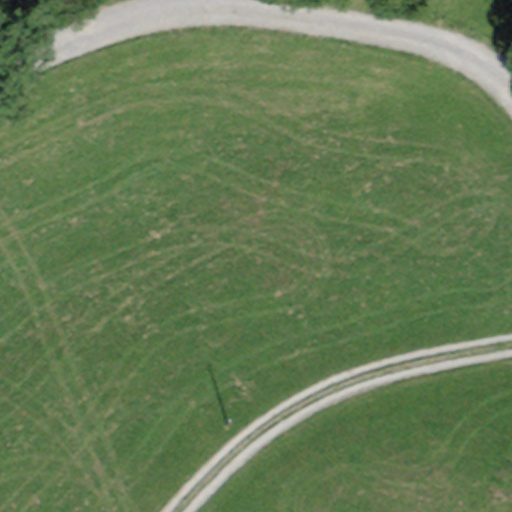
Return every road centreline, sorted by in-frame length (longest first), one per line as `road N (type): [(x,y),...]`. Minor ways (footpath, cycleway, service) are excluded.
road 1 (unclassified): [(511,91),(430,46),(365,28),(216,9),(122,21),(0,77)]
road 2 (track): [(511,347),(352,380),(252,439),(178,511)]
